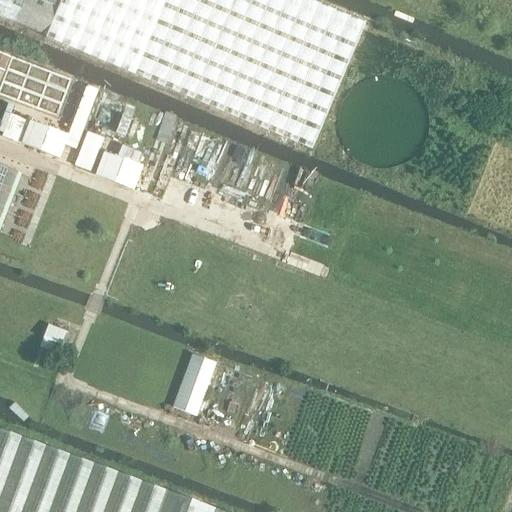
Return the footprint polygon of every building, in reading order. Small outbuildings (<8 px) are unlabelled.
[(308,0),(0,0),(0,15),(47,36),(46,39),(313,151),(366,24),(308,0)] [(339,135),(344,147),(352,157),(363,164),(375,168),(388,168),(400,165),(411,159),(420,149),(426,138),(428,125),(427,112),(422,100),(413,90),(403,83),(390,79),(377,79),(365,82),(354,89),(345,98),(340,110),(338,122),(339,135)] [(122,117),(116,134),(126,137),(132,119),(122,117)] [(88,132),(75,166),(90,172),(104,138),(88,132)] [(122,146),(118,157),(136,164),(140,153),(122,146)] [(0,215),(17,172),(0,166),(0,215)] [(49,325),(39,348),(52,353),(56,343),(61,345),(66,332),(49,325)] [(175,409),(198,418),(218,365),(195,356),(175,409)] [(0,511),(223,511),(0,430),(0,511)]
